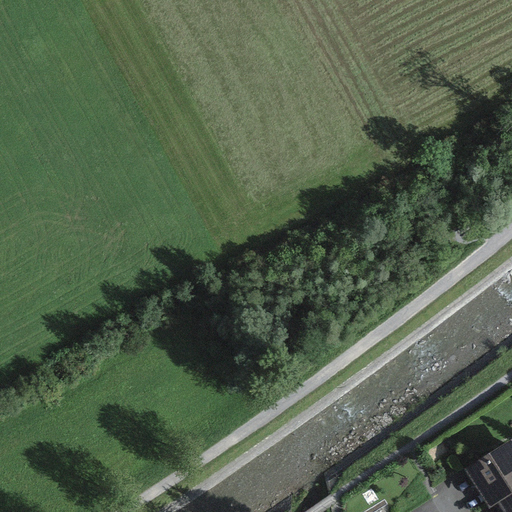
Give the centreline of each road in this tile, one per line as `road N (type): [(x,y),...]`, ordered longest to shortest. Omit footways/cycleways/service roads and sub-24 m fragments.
road 1 (track): [(119,511),(384,337),(511,237)]
road 2 (track): [(511,375),(316,511)]
